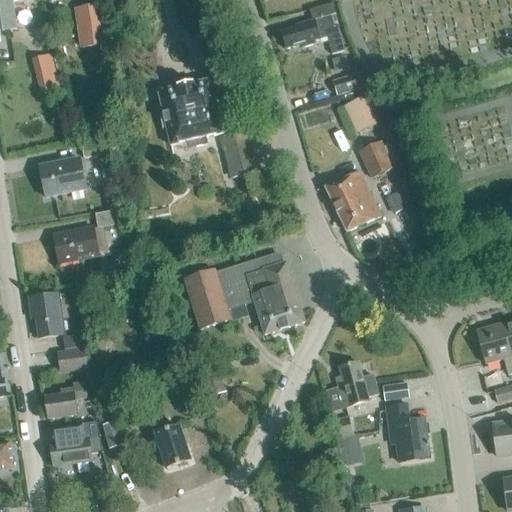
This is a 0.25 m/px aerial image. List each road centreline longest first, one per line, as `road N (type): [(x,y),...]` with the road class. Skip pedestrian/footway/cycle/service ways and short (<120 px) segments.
road 1 (residential): [(166,511),(227,488),(257,458),(333,297),(337,269)]
road 2 (residential): [(0,229),(40,511)]
road 3 (residential): [(337,269),(316,231),(247,0)]
road 4 (residential): [(470,511),(439,332)]
road 5 (residential): [(439,332),(337,269)]
